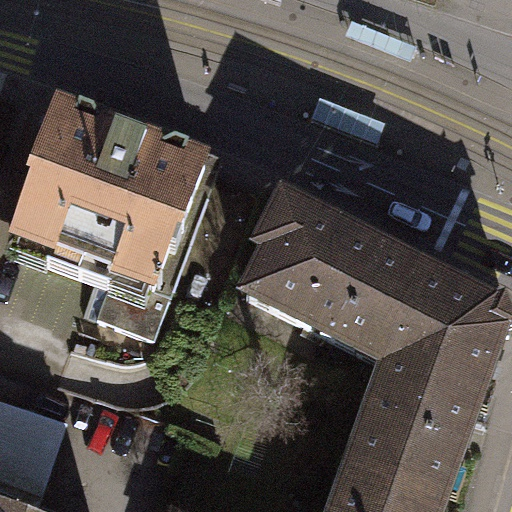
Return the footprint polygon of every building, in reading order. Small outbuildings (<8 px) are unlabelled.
[(77,126),(59,120),(36,180),(33,179),(25,202),(30,204),(15,245),(85,271),(80,285),(95,291),(84,319),(156,346),(173,301),(156,295),(170,257),(176,259),(185,236),(183,235),(205,174),(187,167),(190,158),(176,153),(164,159),(100,135),(96,122),(80,117),(77,126)] [(247,301),(388,373),(391,374),(425,279),(285,207),(261,253),(270,258),(247,301)] [(391,374),(388,373),(352,475),(444,507),(505,338),(511,334),(511,329),(505,311),(496,315),(425,279),(391,374)] [(0,407),(0,511),(38,511),(67,430),(0,407)] [(442,511),(444,507),(352,475),(338,511),(442,511)]
